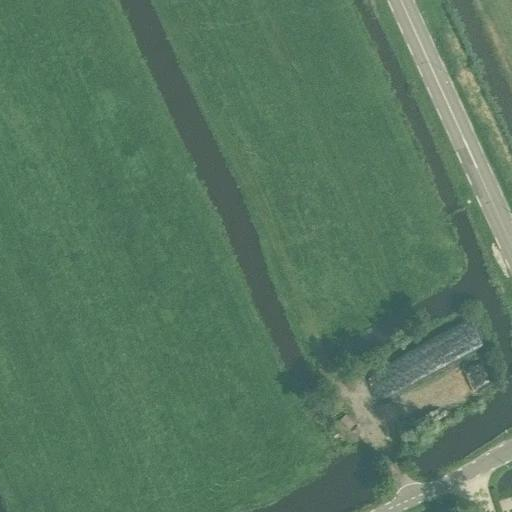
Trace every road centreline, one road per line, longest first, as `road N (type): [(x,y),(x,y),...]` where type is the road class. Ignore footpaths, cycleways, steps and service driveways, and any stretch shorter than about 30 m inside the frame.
road 1 (secondary): [(511,246),(400,0)]
road 2 (unclassified): [(384,511),(511,451)]
